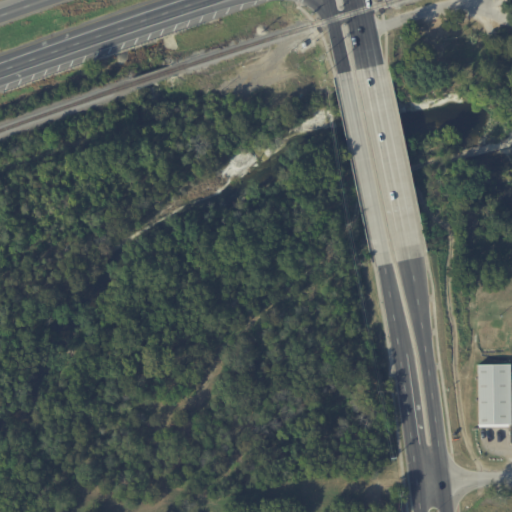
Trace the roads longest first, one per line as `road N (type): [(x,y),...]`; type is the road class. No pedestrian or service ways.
road 1 (trunk): [(0,73),(206,0)]
road 2 (secondary): [(431,465),(438,446),(410,258)]
road 3 (secondary): [(386,264),(419,447),(431,465)]
road 4 (secondary): [(410,258),(372,71)]
road 5 (secondary): [(348,77),(386,264)]
road 6 (residential): [(363,31),(440,6),(511,7)]
